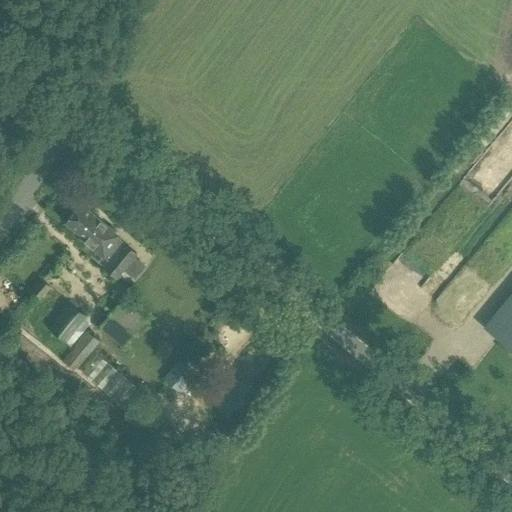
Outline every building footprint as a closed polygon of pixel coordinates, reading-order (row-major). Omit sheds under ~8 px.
[(492,192),(465,205),(474,225),(501,212),(492,192)] [(120,237),(80,205),(65,225),(80,237),(78,239),(102,259),(104,257),(109,262),(103,269),(115,279),(122,271),(133,280),(145,266),(134,257),(137,254),(118,239),(120,237)] [(449,253),(462,243),(454,232),(441,242),(449,253)] [(45,303),(57,312),(70,294),(58,285),(45,303)] [(511,295),(484,329),(511,351),(511,295)] [(48,332),(72,348),(88,325),(82,321),(85,317),(67,304),(48,332)] [(108,320),(99,331),(110,340),(119,329),(108,320)] [(84,332),(72,348),(63,359),(76,369),(98,343),(84,332)] [(160,377),(180,392),(195,373),(175,357),(160,377)]
